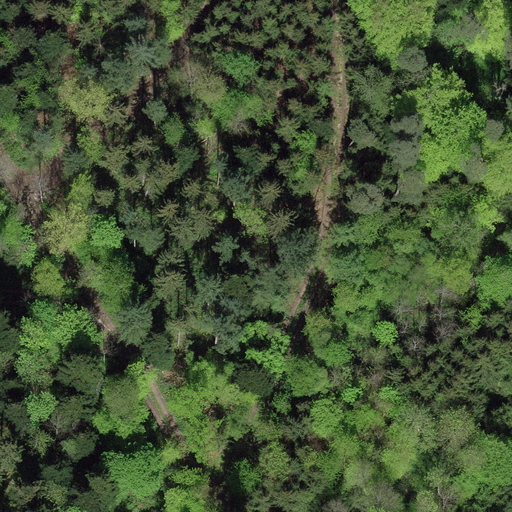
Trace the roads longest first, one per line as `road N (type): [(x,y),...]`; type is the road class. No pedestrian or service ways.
road 1 (track): [(214,498),(255,424),(320,257),(344,108),(342,0)]
road 2 (track): [(223,511),(0,162)]
